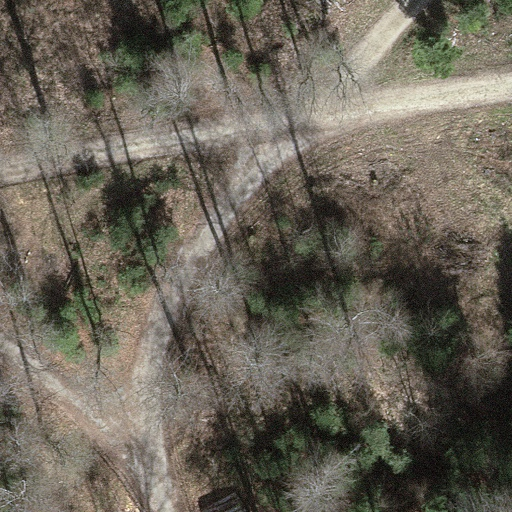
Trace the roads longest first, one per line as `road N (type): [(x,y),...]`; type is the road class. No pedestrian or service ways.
road 1 (track): [(165,511),(141,458),(176,278),(296,125),(422,0)]
road 2 (track): [(0,178),(511,92)]
road 3 (track): [(0,347),(141,458)]
